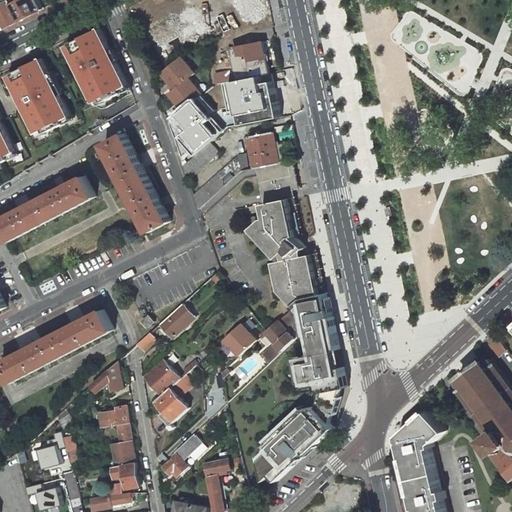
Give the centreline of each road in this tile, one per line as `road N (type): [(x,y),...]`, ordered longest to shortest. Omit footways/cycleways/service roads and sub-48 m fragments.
road 1 (residential): [(295,0),(373,373),(376,423)]
road 2 (residential): [(102,277),(197,233),(151,108)]
road 3 (residential): [(376,423),(511,290)]
road 4 (residential): [(0,199),(151,108)]
road 5 (residential): [(158,511),(134,357),(140,349)]
road 6 (residential): [(287,511),(376,423)]
